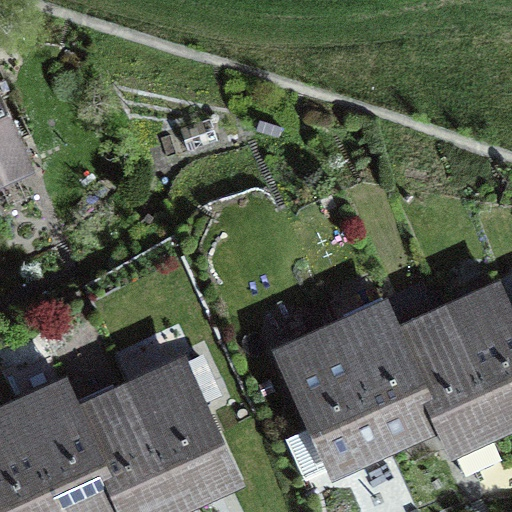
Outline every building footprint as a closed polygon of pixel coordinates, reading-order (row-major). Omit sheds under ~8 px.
[(0,174),(30,161),(0,96),(0,174)] [(450,312),(499,421),(511,415),(511,314),(501,289),(450,312)] [(338,331),(387,439),(437,417),(399,335),(388,309),(338,331)] [(399,335),(437,417),(449,444),(499,421),(450,312),(399,335)] [(303,477),(387,439),(338,331),(288,354),(319,424),(285,439),(303,477)] [(131,389),(180,498),(231,475),(182,367),(131,389)] [(18,409),(63,511),(79,511),(118,495),(80,412),(69,387),(18,409)] [(80,412),(118,495),(125,511),(148,511),(180,498),(131,389),(80,412)] [(0,509),(1,511),(63,511),(18,409),(0,417),(0,509)]
